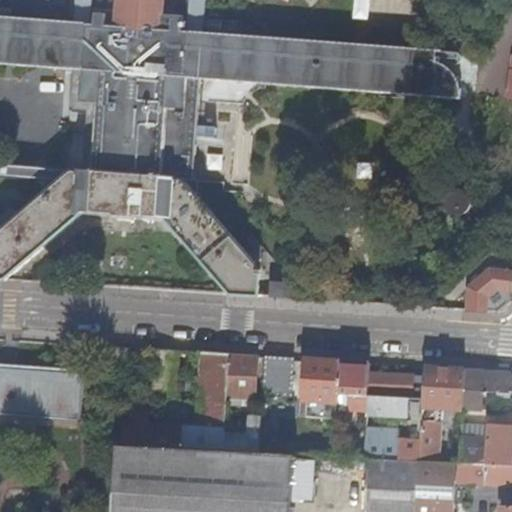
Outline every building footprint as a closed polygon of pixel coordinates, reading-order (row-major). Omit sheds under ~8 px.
[(91,0),(91,11),(106,13),(106,16),(98,16),(97,26),(89,25),(88,25),(88,27),(77,26),(45,24),(45,22),(0,18),(0,61),(42,65),(42,63),(85,67),(82,104),(99,105),(95,172),(80,171),(80,173),(72,173),(0,234),(0,279),(6,280),(84,213),(114,215),(114,217),(136,219),(136,217),(164,219),(197,256),(230,295),(258,297),(260,269),(184,181),(176,181),(176,178),(164,178),(168,111),(186,112),(188,75),(231,78),(231,79),(301,85),(422,94),(422,97),(461,100),(461,89),(460,83),(457,78),(454,73),(446,68),(436,62),(437,51),(411,50),(411,51),(234,38),(234,39),(202,37),(192,36),(192,34),(190,34),(184,33),(185,22),(173,21),(172,32),(161,32),(163,0),(91,0)] [(91,0),(79,0),(77,26),(88,27),(88,25),(89,25),(91,11),(91,0)] [(202,37),(204,0),(191,0),(190,34),(192,34),(192,36),(202,37)] [(470,208),(471,203),(470,199),(468,195),(464,192),(459,190),(454,191),(449,194),(446,198),(445,202),(446,208),(449,212),(453,215),(457,216),(462,215),(467,213),(470,208)] [(469,288),(468,311),(487,313),(488,302),(502,291),(511,292),(511,291),(511,273),(492,270),(469,288)] [(273,284),(272,298),(299,300),(299,286),(273,284)] [(133,348),(108,347),(109,372),(130,373),(133,348)] [(181,352),(156,350),(154,392),(153,395),(178,397),(181,352)] [(125,426),(124,446),(260,453),(262,417),(251,417),(250,436),(232,434),(232,431),(226,430),(227,406),(243,407),(244,398),(255,399),(258,357),(241,356),(203,353),(199,426),(151,424),(152,413),(141,412),(140,427),(125,426)] [(294,359),(266,357),(264,394),(291,396),(294,359)] [(320,361),(307,360),(304,402),(308,402),(307,418),(337,420),(338,395),(340,362),(320,361)] [(361,364),(340,362),(338,395),(348,395),(347,405),(368,406),(369,396),(371,364),(361,364)] [(78,371),(0,366),(0,409),(76,414),(78,371)] [(441,369),(426,368),(425,381),(423,419),(422,439),(420,462),(440,463),(443,410),(463,410),(466,370),(441,369)] [(511,374),(466,370),(463,410),(482,411),(483,392),(511,394),(511,374)] [(369,396),(368,406),(368,416),(410,418),(411,398),(413,398),(414,380),(414,377),(373,375),(372,396),(369,396)] [(425,381),(414,380),(413,398),(411,398),(410,418),(423,419),(425,381)] [(153,395),(154,392),(133,391),(132,411),(141,412),(152,413),(153,395)] [(511,450),(511,427),(463,424),(460,465),(511,468),(511,450)] [(367,431),(364,459),(367,459),(402,461),(403,438),(403,434),(367,431)] [(420,462),(422,439),(403,438),(402,461),(420,462)] [(116,511),(292,511),(295,455),(260,453),(124,446),(120,446),(116,511)] [(367,459),(365,497),(364,511),(416,511),(420,462),(402,461),(367,459)] [(460,465),(440,463),(420,462),(416,511),(453,511),(455,484),(511,486),(511,467),(511,468),(460,465)]
